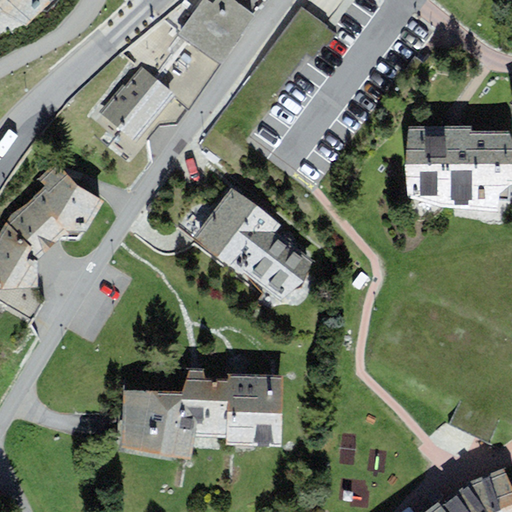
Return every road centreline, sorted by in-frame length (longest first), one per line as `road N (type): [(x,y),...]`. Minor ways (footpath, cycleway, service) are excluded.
road 1 (residential): [(283,0),(128,215),(0,427)]
road 2 (tertiary): [(0,157),(59,87),(156,0)]
road 3 (residential): [(511,458),(449,478),(407,511)]
